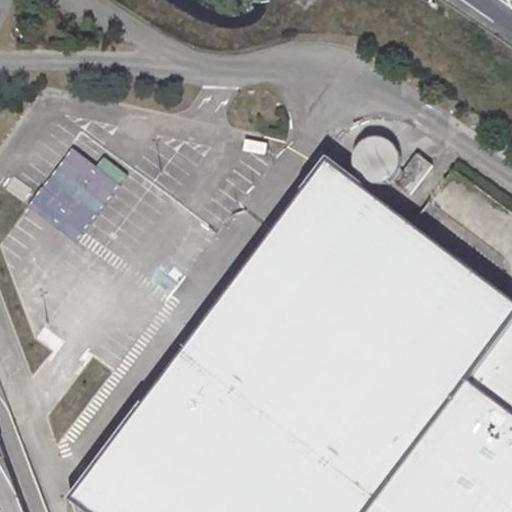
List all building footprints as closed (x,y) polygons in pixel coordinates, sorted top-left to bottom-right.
[(387,184),(392,182),(397,178),(400,174),(402,170),(403,164),(403,158),(402,152),(399,147),(394,142),(389,139),(383,138),(377,138),(371,139),(365,142),(361,146),(358,151),(356,157),(356,163),(357,169),(360,175),(364,179),(369,183),(375,185),(381,185),(387,184)] [(418,155),(405,172),(396,184),(410,195),(433,165),(418,155)] [(371,511),(469,383),(511,325),(511,300),(331,162),(74,501),(87,511),(371,511)] [(396,184),(405,172),(402,170),(400,174),(397,178),(392,182),(396,184)] [(511,325),(469,383),(511,414),(511,325)] [(511,511),(511,414),(469,383),(371,511),(511,511)] [(0,511),(14,511),(0,476),(0,511)]
